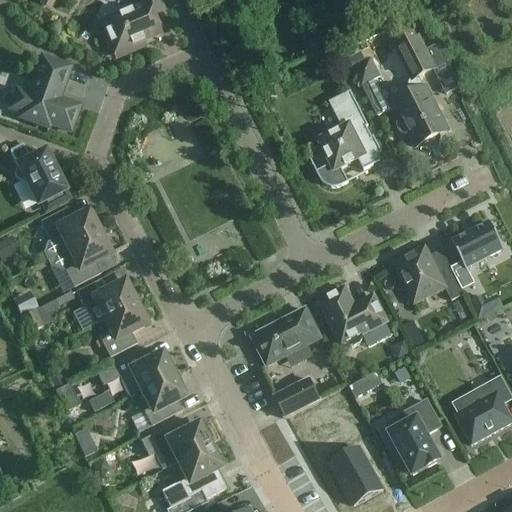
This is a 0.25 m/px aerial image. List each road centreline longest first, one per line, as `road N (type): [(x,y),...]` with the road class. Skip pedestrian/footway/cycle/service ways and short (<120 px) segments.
road 1 (residential): [(190,332),(95,151),(120,91),(203,54)]
road 2 (residential): [(312,266),(203,54)]
road 3 (residential): [(290,511),(190,332)]
road 4 (residential): [(312,266),(485,183)]
road 5 (residential): [(190,332),(312,266)]
